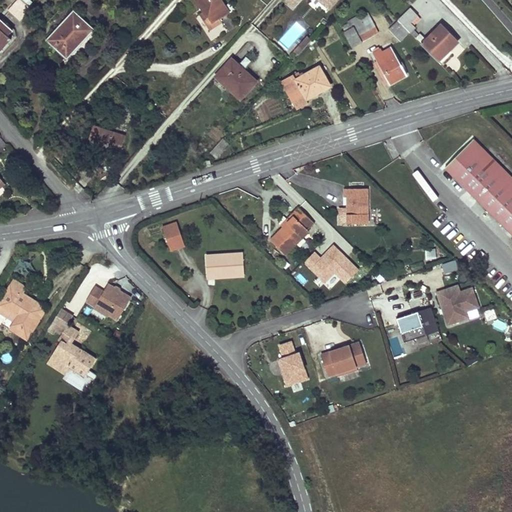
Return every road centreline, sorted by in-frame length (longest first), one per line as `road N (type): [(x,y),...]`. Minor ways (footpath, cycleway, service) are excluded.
road 1 (tertiary): [(97,217),(511,88)]
road 2 (unknown): [(110,213),(123,173),(277,0)]
road 3 (unknown): [(31,155),(178,0)]
road 4 (unclassified): [(97,217),(135,270),(221,355)]
road 5 (unclassified): [(221,355),(281,440),(305,511)]
road 6 (residential): [(221,355),(253,331),(324,309),(359,311)]
road 7 (residential): [(0,120),(67,197),(77,221)]
